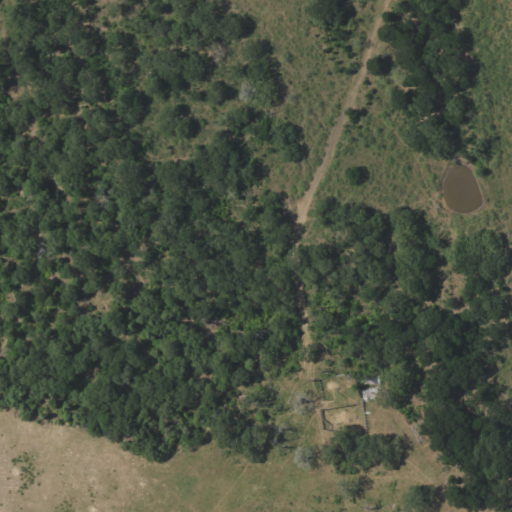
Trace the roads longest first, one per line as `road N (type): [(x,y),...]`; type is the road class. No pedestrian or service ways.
road 1 (residential): [(292,450),(302,353),(296,234),(362,149),(371,77),(402,12),(440,0)]
road 2 (residential): [(61,511),(71,483),(146,457),(292,450),(329,511)]
